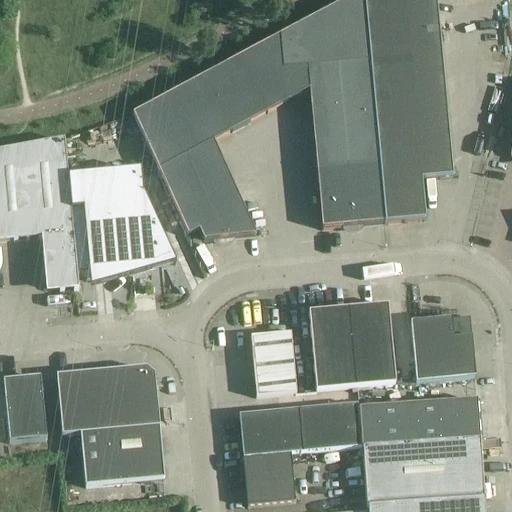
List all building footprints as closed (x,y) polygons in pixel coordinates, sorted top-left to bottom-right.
[(369,67),(366,27),(363,0),(351,0),(278,39),(285,106),(309,94),(321,233),(384,227),(377,146),(373,107),(369,67)] [(436,1),(435,1),(434,0),(363,0),(366,27),(438,20),(436,1)] [(366,27),(369,67),(441,60),(438,20),(366,27)] [(213,145),(285,106),(278,39),(132,117),(188,239),(198,234),(203,244),(255,239),(213,145)] [(369,67),(373,107),(445,100),(441,60),(369,67)] [(373,107),(377,146),(417,143),(449,140),(445,100),(373,107)] [(417,143),(421,183),(452,180),(449,140),(417,143)] [(64,143),(0,154),(0,244),(41,240),(46,288),(49,288),(54,292),(59,292),(59,295),(78,293),(76,277),(68,180),(64,143)] [(377,146),(384,227),(425,223),(421,183),(417,143),(377,146)] [(141,174),(68,180),(76,277),(88,276),(90,292),(175,268),(161,237),(143,196),(141,174)] [(141,300),(143,319),(169,315),(166,296),(141,300)] [(348,312),(355,391),(395,387),(387,308),(348,312)] [(113,311),(101,313),(103,329),(116,327),(113,311)] [(355,391),(348,312),(308,316),(315,395),(355,391)] [(415,387),(475,382),(471,340),(453,342),(451,322),(409,326),(415,387)] [(250,340),(256,400),(296,397),(290,337),(250,340)] [(61,439),(159,430),(154,378),(146,371),(56,379),(61,439)] [(8,446),(45,442),(40,381),(2,384),(8,446)] [(484,503),(479,443),(477,403),(357,411),(361,451),(364,451),(368,510),(484,503)] [(361,451),(357,411),(357,407),(298,413),(302,457),(361,451)] [(242,462),(290,458),(302,457),(298,413),(238,418),(242,462)] [(164,483),(159,430),(61,439),(79,438),(84,490),(164,483)] [(290,458),(242,462),(247,510),(294,506),(290,458)] [(484,511),(484,503),(368,510),(368,511),(484,511)]
